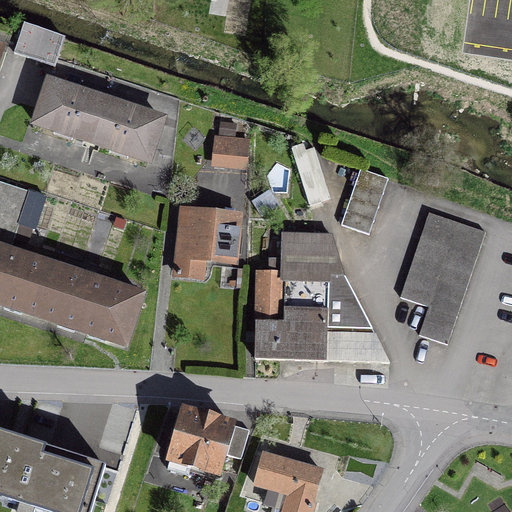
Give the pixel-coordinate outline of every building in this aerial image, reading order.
[(64,39),(24,26),(14,53),(55,67),(64,39)] [(49,84),(36,124),(148,161),(161,121),(49,84)] [(214,164),(245,167),(248,141),(242,140),(244,123),(219,120),(214,164)] [(388,180),(360,170),(341,226),(369,235),(388,180)] [(0,233),(14,239),(18,225),(29,192),(1,183),(0,185),(0,233)] [(29,192),(18,225),(34,230),(45,198),(29,192)] [(176,276),(200,279),(203,260),(234,263),(239,217),(183,213),(176,276)] [(419,336),(447,345),(485,233),(429,214),(400,298),(428,308),(419,336)] [(255,359),(389,364),(344,276),(333,238),(282,237),(282,261),(269,261),(269,273),(258,273),(255,359)] [(0,249),(0,305),(125,347),(142,297),(0,249)] [(232,426),(184,412),(167,469),(188,476),(191,466),(218,474),(232,426)] [(250,432),(235,427),(226,455),(241,460),(250,432)] [(91,511),(105,467),(0,433),(0,499),(40,511),(91,511)] [(310,511),(322,472),(263,455),(255,485),(289,495),(284,511),(310,511)]
